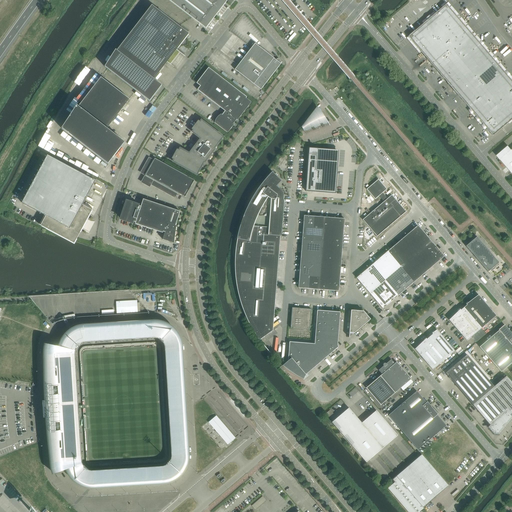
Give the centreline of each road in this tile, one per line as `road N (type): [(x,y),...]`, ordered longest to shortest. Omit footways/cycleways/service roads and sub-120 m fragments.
road 1 (unclassified): [(186,476),(165,488),(60,486),(47,469),(37,400),(43,337),(59,324),(163,316),(180,328),(186,351)]
road 2 (unclassified): [(185,264),(107,237),(118,184),(142,134),(239,7),(251,8),(297,63)]
road 3 (secondary): [(297,63),(207,183),(185,264)]
road 4 (unclassified): [(350,293),(338,302),(286,298),(293,203),(356,207)]
road 5 (secondary): [(198,266),(218,190),(306,73)]
road 6 (unclassified): [(384,325),(318,382),(320,396),(330,397),(397,340)]
road 7 (unclassified): [(479,154),(361,16)]
road 8 (unknown): [(48,144),(148,0)]
road 9 (unclassified): [(500,461),(397,340)]
road 10 (unknown): [(48,144),(119,183),(185,202)]
road 11 (unknown): [(48,144),(17,199),(73,236)]
road 12 (unclassified): [(186,351),(186,476)]
